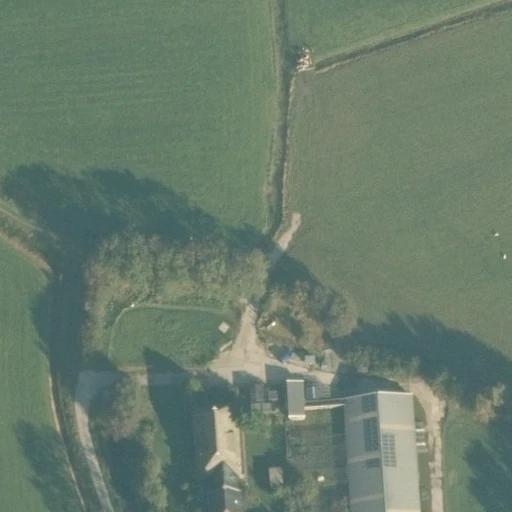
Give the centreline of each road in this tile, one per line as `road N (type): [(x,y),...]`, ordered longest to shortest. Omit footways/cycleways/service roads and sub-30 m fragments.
road 1 (track): [(80,382),(78,286),(69,253),(0,207)]
road 2 (unclassified): [(110,511),(80,382)]
